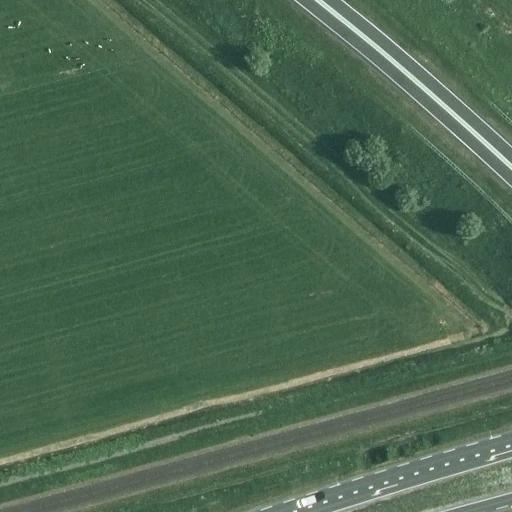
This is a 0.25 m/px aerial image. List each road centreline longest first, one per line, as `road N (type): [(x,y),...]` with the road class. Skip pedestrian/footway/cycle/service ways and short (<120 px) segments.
road 1 (trunk): [(511,169),(317,0)]
road 2 (primary): [(511,442),(285,511)]
